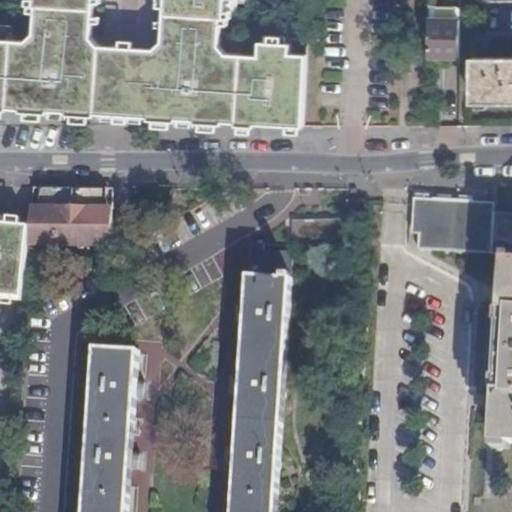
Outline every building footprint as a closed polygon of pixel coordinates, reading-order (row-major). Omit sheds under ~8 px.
[(92,38),(93,22),(94,0),(34,0),(34,7),(37,7),(35,34),(26,42),(0,39),(0,108),(59,112),(98,115),(102,47),(103,47),(92,38)] [(286,127),(306,128),(307,117),(310,56),(293,54),(293,44),(263,43),(262,57),(228,55),(220,46),(222,20),(225,20),(226,0),(166,0),(164,41),(155,50),(154,51),(150,118),(257,125),(258,116),(286,118),(286,127)] [(431,21),(430,60),(462,61),(463,22),(431,21)] [(131,49),(122,48),(103,47),(102,47),(98,115),(118,116),(127,117),(150,118),(154,51),(155,50),(131,49)] [(511,104),(511,60),(476,60),(475,105),(511,104)] [(257,125),(286,127),(286,118),(258,116),(257,125)] [(33,214),(31,233),(29,252),(107,253),(114,244),(114,215),(108,215),(109,194),(40,195),(40,214),(33,214)] [(350,230),(367,229),(367,206),(350,205),(350,230)] [(494,215),(422,210),(420,254),(507,259),(507,264),(505,264),(496,447),(511,447),(511,218),(494,218),(494,215)] [(31,233),(0,229),(0,306),(24,308),(28,262),(29,252),(31,233)] [(249,324),(245,385),(244,397),(240,456),(239,468),(236,511),(278,511),(293,286),(294,286),(295,284),(293,284),(295,257),(265,256),(265,249),(253,248),(252,282),(250,282),(250,284),(251,284),(250,311),(249,324)] [(241,323),(249,324),(250,311),(241,311),(241,323)] [(129,511),(132,473),(133,460),(138,401),(138,389),(140,360),(142,360),(142,358),(97,355),(97,357),(98,357),(87,511),(129,511)] [(244,397),(245,385),(236,384),(236,397),(244,397)] [(138,389),(138,401),(145,402),(146,390),(138,389)] [(239,468),(240,456),(232,455),(231,468),(239,468)] [(133,460),(132,473),(140,473),(141,460),(133,460)]
